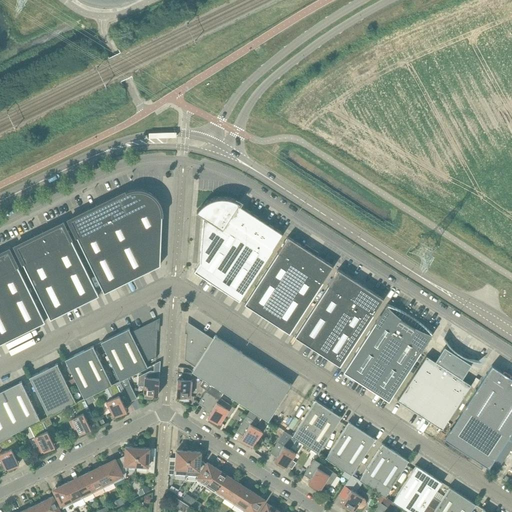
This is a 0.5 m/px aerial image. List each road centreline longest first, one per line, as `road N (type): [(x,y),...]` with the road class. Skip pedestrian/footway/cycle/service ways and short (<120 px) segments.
road 1 (unclassified): [(0,368),(173,285),(511,501)]
road 2 (residential): [(0,495),(165,414),(318,511)]
road 3 (tertiary): [(228,150),(267,83),(392,0)]
road 4 (tertiary): [(361,0),(241,89),(210,140)]
road 5 (secondary): [(419,276),(289,192)]
